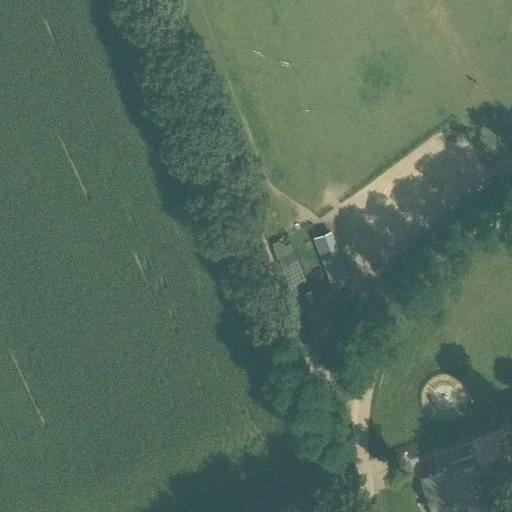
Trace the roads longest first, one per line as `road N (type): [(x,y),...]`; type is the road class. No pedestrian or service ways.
road 1 (track): [(355,394),(313,348),(274,271),(173,0)]
road 2 (unclassified): [(364,511),(355,394),(376,350),(423,286),(511,218)]
